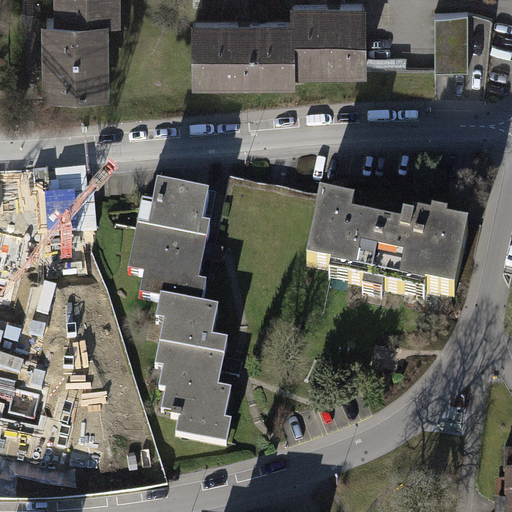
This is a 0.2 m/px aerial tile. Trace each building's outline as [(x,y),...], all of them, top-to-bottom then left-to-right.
[(116,0),(60,0),(60,19),(106,19),(116,18),(116,0)] [(294,68),(364,67),(364,5),(294,5),(294,22),(294,68)] [(468,13),(436,13),(437,68),(468,67),(468,13)] [(107,95),(106,19),(60,19),(49,19),(50,96),(107,95)] [(197,80),(294,79),(294,68),(294,22),(197,23),(197,80)] [(209,202),(157,191),(139,278),(155,281),(151,300),(169,304),(203,311),(208,288),(199,286),(210,230),(204,228),(209,202)] [(0,448),(64,460),(80,378),(48,372),(56,332),(45,330),(60,258),(26,251),(35,206),(0,199),(0,391),(11,393),(0,448)] [(354,212),(321,205),(308,266),(455,297),(468,234),(406,221),(402,239),(351,228),(354,212)] [(203,311),(169,304),(160,351),(169,353),(161,389),(178,393),(173,417),(181,419),(177,436),(227,446),(232,424),(225,422),(231,391),(220,389),(229,344),(214,341),(220,314),(203,311)]
